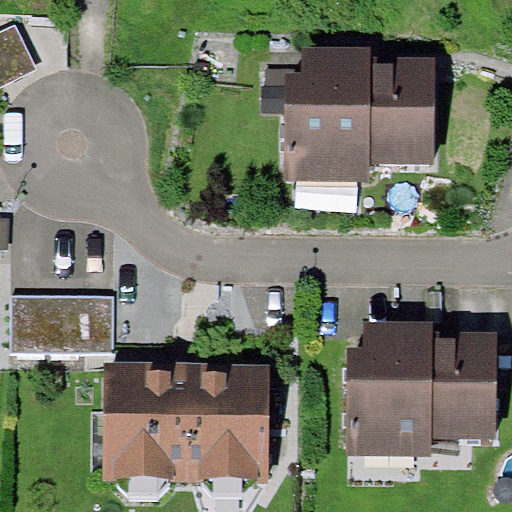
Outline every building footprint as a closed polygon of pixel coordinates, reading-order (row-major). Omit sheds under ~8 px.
[(15,28),(0,35),(0,92),(38,74),(15,28)] [(269,60),(261,60),(262,117),(288,117),(289,190),(298,190),(299,210),(357,210),(357,189),(371,189),(371,172),(438,172),(437,66),(372,66),(372,55),(269,56),(269,60)] [(113,298),(8,296),(7,353),(112,356),(113,298)] [(360,364),(335,363),(332,469),(428,471),(429,455),(496,456),(498,354),(420,351),(420,338),(361,336),(360,364)] [(264,383),(94,373),(87,487),(257,497),(264,383)]
